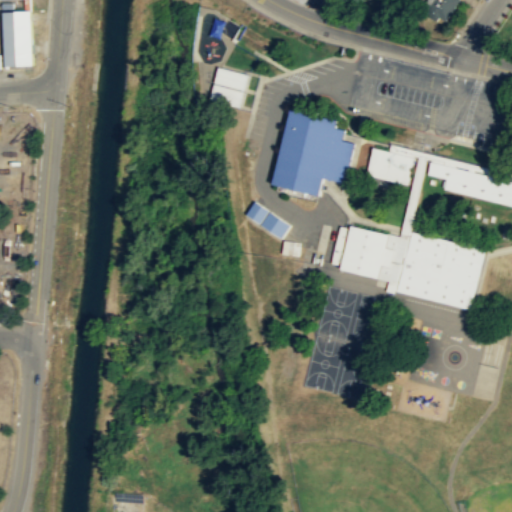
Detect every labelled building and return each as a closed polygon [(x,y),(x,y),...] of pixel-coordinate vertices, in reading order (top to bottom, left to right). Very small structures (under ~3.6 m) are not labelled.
[(442,24),(460,0),(425,0),(420,7),(442,24)] [(32,66),(31,10),(4,11),(5,66),(32,66)] [(236,40),(263,54),(270,41),(243,26),(236,40)] [(241,106),(249,74),(218,67),(210,99),(241,106)] [(274,184),(320,194),(324,177),(345,182),(354,142),(344,140),(346,129),(336,127),(338,119),(291,108),(274,184)] [(404,183),(410,155),(369,147),(363,175),(404,183)] [(511,204),(511,175),(511,179),(481,173),(482,165),(447,159),(446,164),(426,160),(424,174),(441,178),(439,191),(511,204)] [(242,218),(281,236),(288,220),(249,202),(242,218)] [(481,246),(403,231),(402,236),(344,225),(339,252),(331,250),(328,268),(385,279),(383,290),(468,308),(481,246)] [(293,247),(294,263),(312,262),(311,246),(293,247)]
